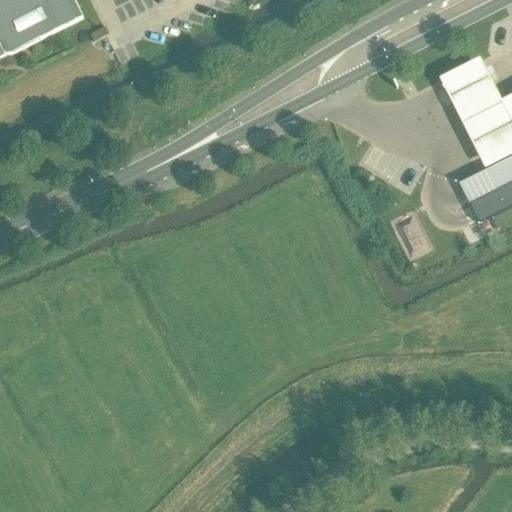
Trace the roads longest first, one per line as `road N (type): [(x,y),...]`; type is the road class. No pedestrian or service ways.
road 1 (secondary): [(177,157),(244,133),(507,0)]
road 2 (secondary): [(425,0),(232,112),(177,157)]
road 3 (unclassified): [(511,446),(412,445),(362,462),(286,511)]
road 4 (secondary): [(0,238),(177,157)]
